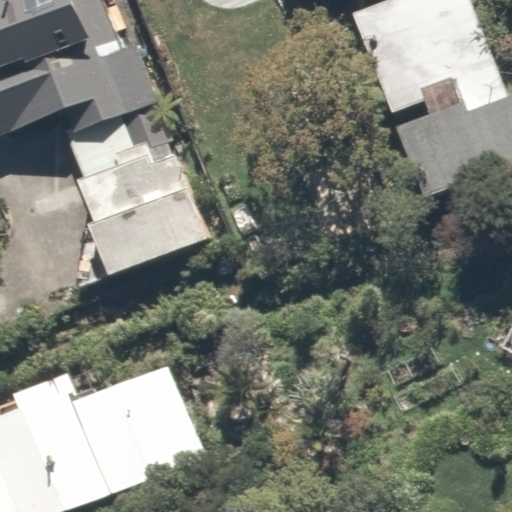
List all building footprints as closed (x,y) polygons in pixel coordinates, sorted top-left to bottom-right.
[(0,0),(0,123),(84,96),(90,116),(123,105),(117,85),(88,0),(0,0)] [(511,159),(511,99),(504,102),(470,0),(350,0),(413,192),(511,159)] [(163,139),(128,152),(117,120),(68,137),(79,169),(63,175),(96,267),(196,231),(163,139)] [(57,260),(39,210),(62,202),(41,143),(0,158),(0,327),(56,307),(41,265),(57,260)] [(0,405),(0,511),(138,511),(215,480),(172,380),(162,357),(70,396),(58,368),(7,389),(12,401),(0,405)]
